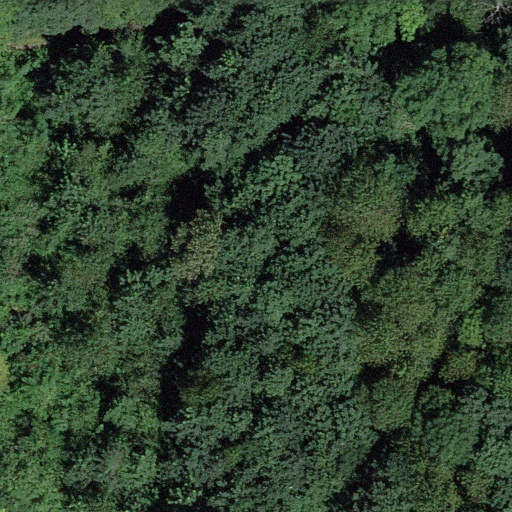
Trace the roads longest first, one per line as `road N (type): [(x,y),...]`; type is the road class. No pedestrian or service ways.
road 1 (track): [(511,275),(376,511)]
road 2 (track): [(224,0),(0,39)]
